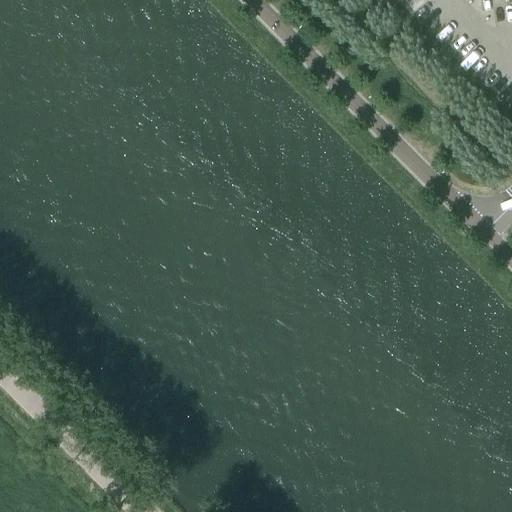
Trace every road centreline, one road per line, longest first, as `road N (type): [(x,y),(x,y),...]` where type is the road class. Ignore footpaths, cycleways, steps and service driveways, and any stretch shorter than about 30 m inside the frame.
road 1 (unclassified): [(475,220),(255,0)]
road 2 (track): [(511,175),(338,0)]
road 3 (unclassified): [(138,511),(0,371)]
